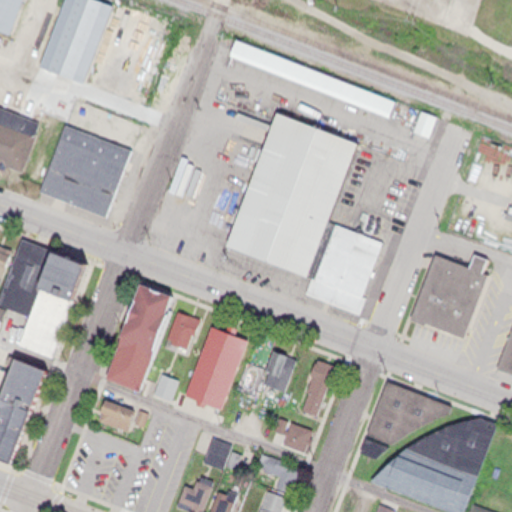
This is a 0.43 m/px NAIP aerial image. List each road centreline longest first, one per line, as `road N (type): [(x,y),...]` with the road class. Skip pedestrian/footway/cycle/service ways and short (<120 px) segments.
road 1 (tertiary): [(511,400),(0,205)]
road 2 (residential): [(24,511),(212,23)]
road 3 (residential): [(311,511),(443,170)]
